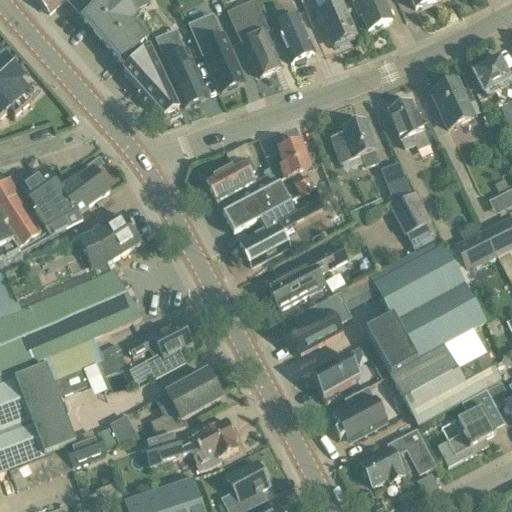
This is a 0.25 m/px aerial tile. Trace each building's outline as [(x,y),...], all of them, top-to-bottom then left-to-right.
[(33,0),(49,17),(66,0),(73,8),(82,0),(33,0)] [(82,0),(73,8),(85,21),(83,23),(121,64),(144,43),(127,6),(123,0),(82,0)] [(151,6),(147,0),(134,0),(130,2),(136,13),(151,6)] [(324,0),(325,1),(329,12),(318,16),(332,49),(355,39),(341,7),(340,7),(337,0),(324,0)] [(350,0),(359,19),(361,18),(368,33),(392,23),(381,0),(350,0)] [(441,0),(407,0),(414,13),(442,1),(441,0)] [(280,8),(268,13),(274,28),(274,29),(290,67),(294,66),(298,68),(305,65),(306,60),(314,57),(297,18),(286,23),(280,8)] [(251,12),(229,22),(236,36),(237,36),(241,42),(242,42),(259,80),(281,70),(263,32),(260,33),(257,27),(258,27),(251,12)] [(204,21),(191,27),(221,96),(243,87),(223,40),(214,44),(204,21)] [(168,37),(155,43),(184,112),(206,103),(186,55),(177,59),(168,37)] [(178,111),(144,43),(121,64),(127,71),(123,75),(164,119),(178,111)] [(511,87),(498,59),(471,73),(485,101),(499,94),(503,104),(497,107),(511,138),(511,89),(511,88),(511,87)] [(0,124),(5,119),(6,119),(8,117),(14,123),(15,122),(15,121),(21,116),(23,115),(29,109),(29,110),(30,108),(22,99),(17,93),(13,89),(7,83),(8,83),(4,78),(3,78),(0,74),(0,124)] [(455,85),(430,97),(447,133),(472,121),(455,85)] [(397,111),(387,115),(400,145),(403,152),(414,147),(417,154),(429,149),(422,135),(410,105),(407,107),(405,104),(396,108),(397,111)] [(344,138),(331,142),(340,167),(361,160),(365,172),(378,167),(374,155),(376,154),(366,125),(362,126),(362,123),(356,123),(352,127),(353,130),(342,133),(344,138)] [(301,145),(278,154),(284,169),(280,171),(284,183),(285,183),(285,185),(299,178),(309,196),(315,192),(310,176),(311,176),(301,145)] [(240,166),(205,184),(217,207),(218,207),(221,213),(257,193),(260,199),(278,189),(270,172),(263,176),(264,178),(252,184),(247,174),(256,169),(247,152),(235,158),(240,166)] [(398,166),(380,172),(391,202),(409,196),(398,166)] [(47,168),(18,188),(37,216),(34,219),(44,233),(39,237),(44,245),(80,227),(76,220),(75,219),(67,225),(47,196),(74,177),(68,168),(54,178),(47,168)] [(74,177),(47,196),(67,225),(75,219),(76,220),(108,197),(91,172),(78,182),(74,177)] [(257,193),(221,213),(224,218),(223,218),(234,239),(257,226),(310,198),(309,196),(299,178),(285,185),(278,189),(260,199),(257,193)] [(329,182),(314,187),(322,211),(337,204),(337,202),(340,201),(335,185),(330,186),(329,182)] [(9,183),(0,188),(0,216),(7,227),(3,229),(17,250),(39,237),(44,233),(34,219),(9,183)] [(498,196),(508,191),(503,183),(494,188),(498,196)] [(414,195),(387,210),(403,239),(405,238),(412,251),(436,238),(429,225),(430,224),(414,195)] [(263,236),(239,248),(252,271),(289,251),(277,229),(314,209),(308,199),(310,198),(257,226),(263,236)] [(381,201),(351,214),(356,224),(384,209),(381,201)] [(0,261),(18,253),(19,253),(17,250),(3,229),(7,227),(0,216),(0,261)] [(0,263),(0,320),(49,301),(110,277),(105,268),(111,265),(140,248),(123,220),(94,238),(94,239),(5,275),(0,263)] [(511,225),(511,224),(483,238),(494,261),(511,251),(511,225)] [(39,237),(17,250),(19,253),(18,253),(20,256),(44,245),(39,237)] [(494,261),(483,238),(454,253),(466,275),(494,261)] [(277,286),(267,292),(272,300),(268,302),(276,316),(327,289),(322,280),(351,264),(342,247),(275,284),(277,286)] [(444,251),(375,289),(380,298),(394,323),(463,286),(444,251)] [(113,276),(110,277),(49,301),(69,352),(93,342),(140,324),(113,276)] [(394,323),(368,336),(390,377),(485,327),(463,286),(394,323)] [(351,323),(347,314),(338,298),(293,323),(294,324),(297,331),(287,337),(300,362),(342,339),(338,330),(351,323)] [(35,366),(42,363),(69,352),(49,301),(0,320),(0,377),(34,364),(35,366)] [(168,328),(127,350),(132,360),(149,351),(154,361),(145,366),(154,382),(184,366),(178,355),(192,348),(191,346),(193,342),(190,336),(184,334),(180,326),(169,331),(168,328)] [(42,363),(45,369),(51,385),(102,365),(93,342),(69,352),(42,363)] [(443,350),(391,378),(419,430),(499,384),(481,351),(452,367),(443,350)] [(345,356),(308,377),(322,401),(359,381),(345,356)] [(45,369),(0,386),(0,437),(63,413),(51,385),(45,369)] [(89,390),(83,373),(51,385),(56,396),(62,394),(64,399),(89,390)] [(161,421),(150,427),(157,439),(185,430),(181,423),(220,401),(217,396),(220,394),(211,379),(208,380),(205,375),(165,398),(166,399),(153,406),(161,421)] [(511,381),(487,395),(495,410),(503,406),(511,422),(511,421),(511,381)] [(348,416),(335,423),(346,443),(359,436),(361,440),(385,427),(366,391),(342,405),(348,416)] [(463,438),(437,452),(448,473),(488,451),(485,444),(496,438),(481,412),(456,425),(463,438)] [(63,413),(0,437),(0,475),(76,447),(63,413)] [(177,439),(143,450),(151,473),(192,460),(201,476),(211,473),(223,466),(221,463),(238,453),(235,447),(238,445),(236,441),(237,436),(233,429),(228,428),(226,424),(192,443),(193,444),(181,450),(177,439)] [(416,434),(400,442),(419,479),(435,470),(416,434)] [(100,439),(66,452),(73,471),(107,459),(100,439)] [(360,465),(359,466),(373,493),(374,492),(374,490),(387,483),(389,487),(404,480),(403,479),(407,477),(400,464),(396,466),(389,452),(361,467),(360,465)] [(65,454),(8,475),(9,477),(16,495),(72,474),(65,454)] [(231,489),(205,502),(210,511),(216,511),(237,501),(239,505),(268,490),(262,480),(266,479),(260,468),(257,470),(256,467),(227,482),(231,489)] [(201,511),(192,483),(124,506),(125,511),(201,511)] [(115,488),(98,494),(103,509),(120,502),(115,488)]
